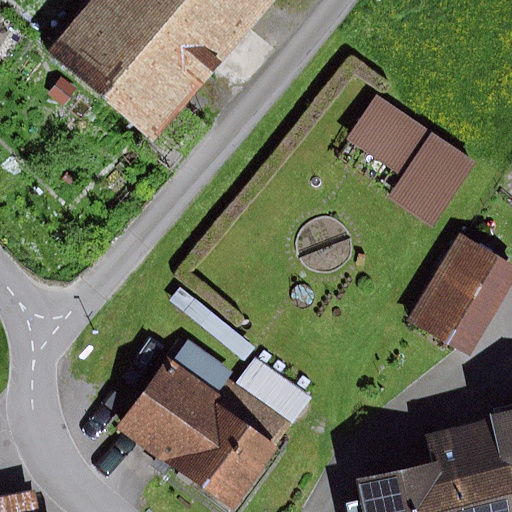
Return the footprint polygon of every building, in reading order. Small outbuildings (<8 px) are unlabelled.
[(85,0),(49,43),(153,133),(267,0),(85,0)] [(471,160),(380,99),(351,143),(401,177),(387,198),(427,225),(471,160)] [(511,292),(511,271),(461,240),(407,329),(468,366),(511,292)] [(216,396),(165,359),(114,429),(227,511),(311,397),(256,357),(235,387),(227,381),(216,396)] [(511,511),(511,409),(480,416),(482,424),(499,511),(511,511)] [(424,464),(348,479),(352,502),(343,504),(344,511),(499,511),(482,424),(418,437),(424,464)] [(0,511),(35,511),(31,491),(0,496),(0,511)]
